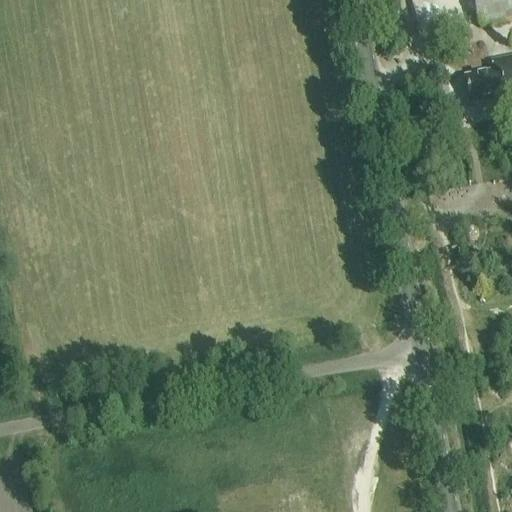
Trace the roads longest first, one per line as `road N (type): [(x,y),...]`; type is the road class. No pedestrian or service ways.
road 1 (unclassified): [(0,431),(419,353)]
road 2 (unclassified): [(419,353),(354,0)]
road 3 (unclassified): [(449,511),(419,353)]
